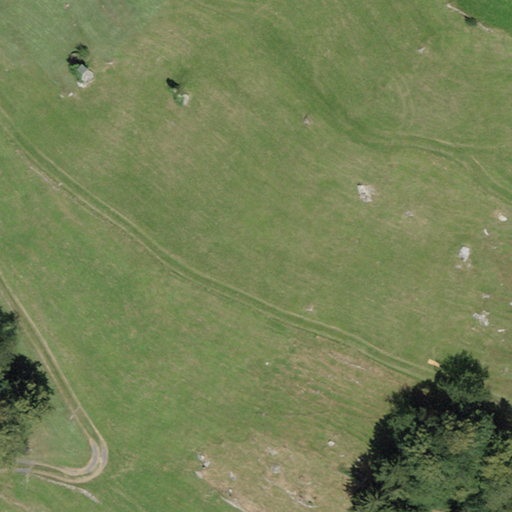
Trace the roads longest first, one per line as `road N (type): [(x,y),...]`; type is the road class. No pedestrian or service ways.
road 1 (track): [(0,110),(70,188),(175,264),(511,408)]
road 2 (track): [(511,190),(459,151),(381,144),(333,115),(243,16),(206,0)]
road 3 (track): [(0,467),(83,473),(96,468),(100,442),(0,282)]
